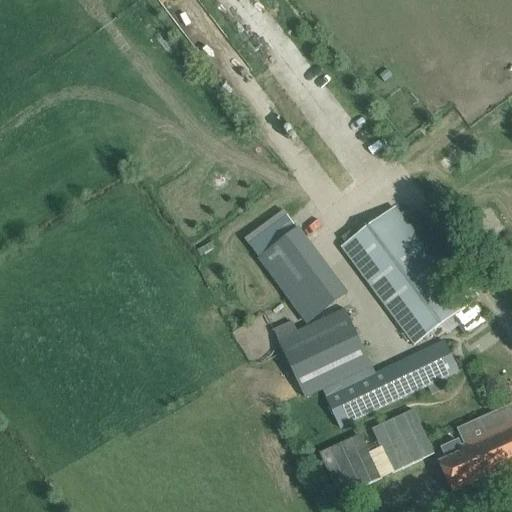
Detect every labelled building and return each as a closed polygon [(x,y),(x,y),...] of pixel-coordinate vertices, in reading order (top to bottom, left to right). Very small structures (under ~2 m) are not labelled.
[(243,0),(260,25),(272,18),(260,0),(243,0)] [(315,66),(285,89),(335,152),(364,130),(315,66)] [(335,152),(359,184),(386,164),(362,132),(335,152)] [(342,249),(414,346),(469,305),(396,209),(342,249)] [(345,294),(297,230),(257,260),(305,324),(345,294)] [(370,369),(344,311),(277,342),(304,400),(370,369)] [(472,362),(503,349),(496,333),(465,345),(472,362)] [(373,375),(326,396),(327,399),(340,427),(341,428),(458,374),(443,342),(373,375)] [(448,461),(440,465),(444,475),(453,493),(511,466),(511,423),(507,426),(502,413),(484,422),(489,434),(460,447),(459,443),(443,450),(448,461)]
